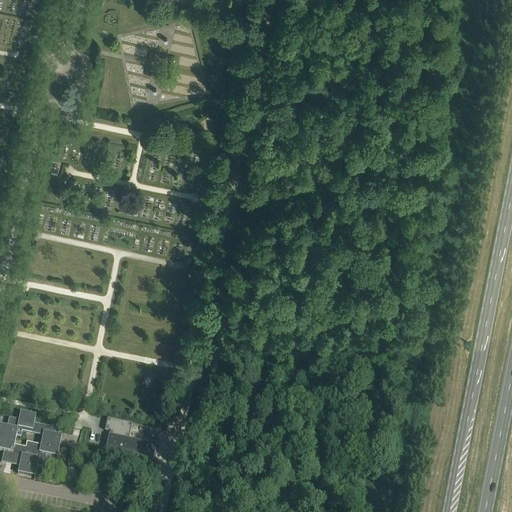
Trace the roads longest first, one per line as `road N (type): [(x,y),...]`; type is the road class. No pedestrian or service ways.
road 1 (primary): [(511,186),(448,511)]
road 2 (primary): [(488,511),(511,389)]
